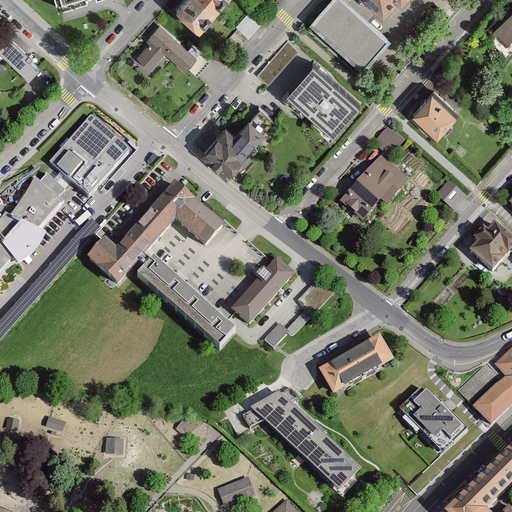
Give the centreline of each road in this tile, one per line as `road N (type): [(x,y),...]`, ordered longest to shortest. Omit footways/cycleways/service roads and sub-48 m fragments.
road 1 (residential): [(480,0),(275,230)]
road 2 (unclassified): [(174,148),(305,0)]
road 3 (residential): [(384,310),(511,163)]
road 4 (residential): [(384,310),(453,354),(511,337)]
road 5 (residential): [(275,230),(384,310)]
road 6 (residential): [(174,148),(275,230)]
road 7 (unclassified): [(84,78),(0,164)]
road 8 (residential): [(511,427),(425,511)]
